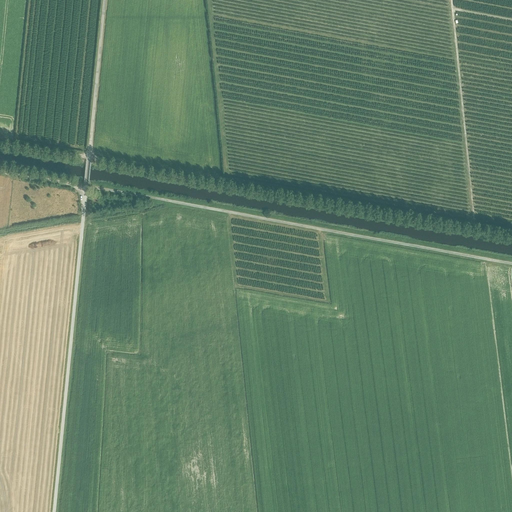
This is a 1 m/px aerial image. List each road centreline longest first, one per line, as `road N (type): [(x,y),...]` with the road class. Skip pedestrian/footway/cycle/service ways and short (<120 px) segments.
road 1 (track): [(0,170),(511,263)]
road 2 (track): [(511,234),(0,142)]
road 3 (unclassified): [(104,0),(53,511)]
road 4 (track): [(451,0),(475,227)]
